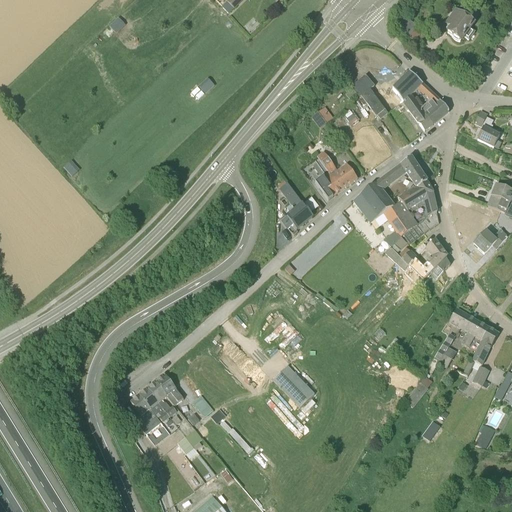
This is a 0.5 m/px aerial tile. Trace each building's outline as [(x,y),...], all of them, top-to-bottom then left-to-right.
[(243,0),(229,0),(227,3),(234,10),(243,0)] [(468,41),(474,33),(471,31),(475,25),(455,11),(446,25),(450,29),(447,34),(460,43),(464,38),(468,41)] [(120,18),(110,26),(116,34),(126,26),(120,18)] [(427,33),(416,25),(407,37),(419,45),(427,33)] [(378,55),(374,60),(384,66),(387,61),(378,55)] [(353,67),(349,63),(339,72),(343,76),(353,67)] [(408,95),(420,84),(409,73),(392,90),(401,102),(401,101),(408,95)] [(383,108),(387,114),(395,107),(386,94),(377,82),(374,85),(366,76),(351,88),(360,99),(361,98),(370,91),(383,108)] [(205,94),(213,88),(212,87),(215,84),(211,79),(200,88),(201,89),(199,90),(202,94),(204,93),(205,94)] [(420,84),(408,95),(431,128),(448,114),(448,112),(442,104),(420,84)] [(352,103),(358,98),(351,90),(346,95),(352,103)] [(376,114),(383,108),(370,91),(361,98),(374,115),(376,114)] [(401,101),(401,102),(408,111),(424,133),(431,128),(408,95),(401,101)] [(318,104),(315,107),(318,111),(325,104),(320,98),(315,101),(318,104)] [(317,114),(326,125),(333,119),(324,108),(317,114)] [(388,115),(387,114),(383,108),(376,114),(380,121),(388,115)] [(353,129),(360,123),(349,111),(342,116),(353,129)] [(481,113),(475,125),(483,129),(477,141),(493,149),(499,138),(487,132),(493,122),(486,118),(487,116),(481,113)] [(328,174),(341,192),(358,180),(348,166),(336,173),(323,154),(317,158),(319,161),(328,174)] [(272,168),(264,158),(254,166),(262,176),(272,168)] [(377,184),(383,193),(407,176),(415,189),(427,182),(412,159),(377,184)] [(316,165),(323,174),(325,177),(328,174),(319,161),(316,164),(316,165)] [(65,170),(73,179),(81,172),(73,163),(65,170)] [(328,202),(341,192),(328,174),(325,177),(315,184),(328,202)] [(403,202),(408,211),(423,203),(424,206),(419,209),(425,220),(436,212),(433,194),(428,184),(427,182),(415,189),(399,199),(400,204),(403,202)] [(297,231),(312,219),(286,184),(279,190),(295,211),(286,218),(297,231)] [(383,193),(377,184),(353,202),(371,224),(383,216),(395,234),(383,242),(391,249),(417,225),(408,211),(403,202),(400,204),(394,207),(383,193)] [(511,193),(497,187),(488,208),(500,213),(504,215),(506,216),(508,210),(511,211),(511,193)] [(312,216),(320,210),(313,199),(304,206),(312,216)] [(417,225),(391,249),(384,255),(419,287),(435,271),(427,264),(424,267),(406,249),(398,257),(397,255),(407,246),(408,247),(439,225),(436,212),(425,220),(417,225)] [(492,248),(496,251),(508,238),(503,234),(495,241),(486,232),(473,245),(484,256),(492,248)] [(425,251),(431,258),(432,258),(441,250),(435,241),(425,251)] [(432,258),(431,258),(427,264),(435,271),(437,268),(443,274),(450,267),(445,258),(447,257),(441,250),(432,258)] [(290,276),(294,272),(289,266),(284,270),(290,276)] [(284,294),(288,298),(291,301),(305,288),(297,281),(284,294)] [(449,325),(460,331),(468,318),(457,311),(449,325)] [(468,318),(460,331),(467,335),(461,344),(468,349),(475,338),(481,342),(489,330),(468,318)] [(489,330),(481,342),(472,362),(482,367),(498,336),(489,330)] [(450,350),(449,349),(455,338),(449,335),(435,359),(439,361),(442,363),(450,350)] [(402,345),(395,339),(391,343),(386,339),(381,346),(393,355),(402,345)] [(440,366),(446,370),(456,353),(450,350),(442,363),(440,366)] [(468,377),(474,365),(469,362),(463,375),(468,377)] [(299,410),(314,395),(288,368),(272,382),(299,410)] [(487,390),(489,385),(485,383),(489,373),(479,368),(472,383),(487,390)] [(511,384),(511,381),(511,376),(508,374),(499,390),(498,390),(497,393),(503,396),(504,393),(505,394),(511,384)] [(155,385),(167,399),(174,408),(183,401),(164,377),(155,385)] [(407,402),(414,408),(432,386),(425,380),(407,402)] [(463,393),(467,387),(462,384),(458,390),(463,393)] [(147,392),(170,420),(171,422),(172,421),(176,426),(181,422),(175,415),(176,415),(172,409),(170,410),(166,405),(165,405),(164,404),(163,404),(162,403),(167,399),(155,385),(147,392)] [(140,398),(155,417),(158,414),(161,418),(159,419),(163,425),(170,420),(147,392),(140,398)] [(204,419),(213,412),(202,397),(193,404),(204,419)] [(155,417),(140,398),(130,405),(136,412),(130,417),(146,437),(158,427),(161,425),(155,417)] [(445,419),(448,415),(442,410),(439,415),(445,419)] [(219,411),(211,419),(217,426),(225,418),(219,411)] [(193,427),(200,422),(194,415),(188,421),(193,427)] [(429,443),(440,428),(432,422),(422,437),(429,443)] [(494,432),(484,427),(475,445),(486,450),(494,432)] [(170,436),(163,428),(159,431),(163,435),(156,441),(152,436),(148,439),(155,448),(170,436)] [(195,449),(186,439),(177,445),(186,456),(195,449)] [(390,478),(398,468),(392,463),(383,473),(390,478)] [(194,511),(223,511),(212,498),(194,511)]
